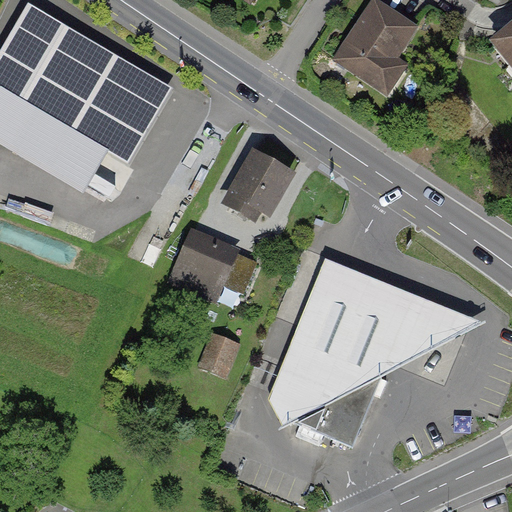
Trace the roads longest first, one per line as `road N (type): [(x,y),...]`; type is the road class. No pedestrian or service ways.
road 1 (primary): [(274,98),(511,264)]
road 2 (primary): [(128,0),(274,98)]
road 3 (primary): [(387,511),(511,454)]
